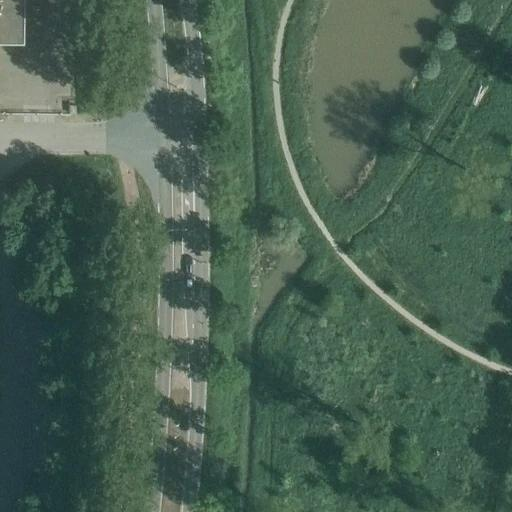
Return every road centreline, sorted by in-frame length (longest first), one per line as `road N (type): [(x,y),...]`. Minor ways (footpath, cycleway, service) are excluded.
road 1 (secondary): [(186,511),(199,341),(200,141)]
road 2 (secondary): [(163,141),(166,272),(152,511)]
road 3 (unclassified): [(163,141),(0,138)]
road 4 (secondary): [(200,141),(184,0)]
road 5 (secondary): [(152,0),(163,141)]
